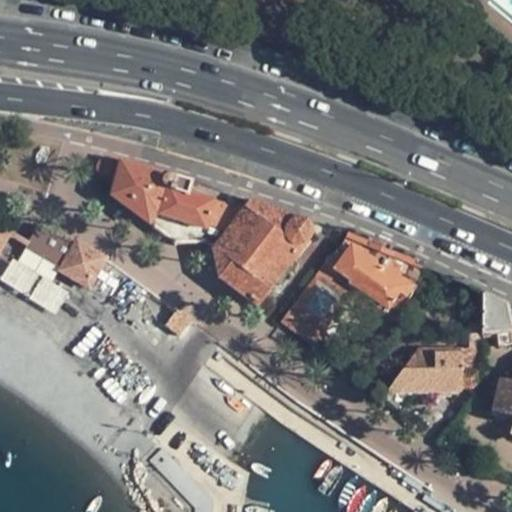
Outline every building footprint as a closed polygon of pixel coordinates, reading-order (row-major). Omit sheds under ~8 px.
[(114,181),(110,194),(150,225),(157,214),(206,229),(209,223),(228,229),(243,210),(188,193),(190,182),(110,158),(103,160),(98,165),(98,171),(101,177),(114,181)] [(295,219),(250,200),(243,210),(228,229),(212,250),(201,265),(255,307),(307,239),(309,234),(308,223),(295,219)] [(201,242),(212,250),(228,229),(209,223),(206,229),(157,214),(150,225),(172,242),(201,242)] [(0,244),(8,231),(0,226),(0,244)] [(87,286),(102,258),(74,241),(71,245),(34,227),(22,249),(59,269),(57,271),(87,286)] [(386,331),(426,271),(382,252),(344,237),(281,322),(312,346),(323,331),(349,297),(377,317),(373,322),(379,326),(386,331)] [(504,304),(482,295),(480,334),(509,331),(504,304)] [(373,322),(358,342),(364,346),(379,326),(373,322)] [(351,351),(323,331),(312,346),(339,367),(351,351)] [(338,368),(354,381),(373,352),(364,346),(358,342),(351,351),(339,367),(338,368)] [(477,387),(479,349),(416,350),(380,400),(397,413),(412,394),(467,393),(477,387)] [(493,413),(511,417),(511,379),(511,383),(502,381),(493,413)] [(211,511),(213,498),(162,446),(149,459),(195,505),(194,511),(211,511)]
